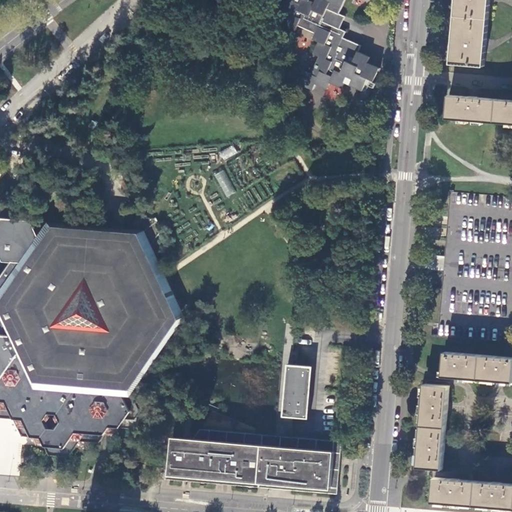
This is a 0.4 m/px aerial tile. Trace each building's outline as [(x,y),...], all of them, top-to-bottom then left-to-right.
[(65,63),(123,130),(171,91),(158,75),(147,82),(127,60),(132,55),(123,45),(178,0),(109,0),(64,35),(79,52),(65,63)] [(315,0),(315,2),(309,0),(286,0),(282,10),(288,13),(283,25),(296,31),(298,25),(315,32),(313,39),(319,41),(314,53),(320,56),(312,74),(306,71),(300,84),(313,90),(316,84),(328,89),(330,83),(342,88),(345,82),(344,82),(347,75),(341,73),(347,60),(353,62),(358,50),(359,51),(362,45),(344,37),(347,31),(340,28),(332,24),(337,12),(340,13),(345,0),(315,0)] [(457,0),(452,63),(485,65),(487,45),(487,44),(490,0),(457,0)] [(346,16),(340,13),(337,12),(332,24),(340,28),(346,16)] [(344,82),(345,82),(363,90),(369,77),(363,75),(366,69),(360,66),(362,59),(356,57),(359,51),(358,50),(353,62),(347,60),(341,73),(347,75),(344,82)] [(363,75),(369,77),(375,80),(380,67),(369,62),(371,57),(359,51),(356,57),(362,59),(360,66),(366,69),(363,75)] [(375,80),(369,77),(367,82),(376,86),(378,81),(375,80)] [(511,99),(472,96),(450,94),(448,118),(511,123),(511,99)] [(233,145),(220,151),(223,159),(237,153),(233,145)] [(223,169),(214,174),(227,197),(236,192),(223,169)] [(511,196),(450,191),(446,240),(511,245),(511,196)] [(0,417),(14,419),(16,423),(21,436),(31,437),(35,446),(45,446),(48,455),(70,456),(74,449),(84,450),(89,442),(99,443),(104,434),(114,436),(119,427),(129,428),(141,411),(133,394),(32,386),(0,316),(0,292),(50,221),(0,217),(0,417)] [(112,227),(50,221),(0,292),(0,316),(32,386),(133,394),(187,317),(170,281),(167,275),(164,268),(153,244),(145,230),(112,227)] [(511,245),(446,240),(438,336),(511,341),(511,245)] [(511,356),(445,352),(444,376),(511,380),(511,356)] [(285,411),(288,411),(292,369),(298,369),(297,384),(307,385),(304,417),(294,416),(294,417),(310,418),(314,365),(289,363),(285,411)] [(170,472),(166,478),(238,485),(251,486),(252,481),(339,488),(343,441),(292,436),(294,417),(294,416),(304,417),(307,385),(297,384),(298,369),(292,369),(288,411),(285,411),(284,416),(288,416),(286,436),(256,433),(201,428),(194,438),(170,472)] [(443,469),(450,386),(425,383),(418,467),(443,469)] [(227,415),(214,410),(201,428),(256,433),(256,427),(227,415)] [(170,472),(194,438),(173,436),(170,472)] [(511,482),(435,476),(433,502),(511,508),(511,482)] [(339,488),(252,481),(251,486),(338,493),(339,488)]
